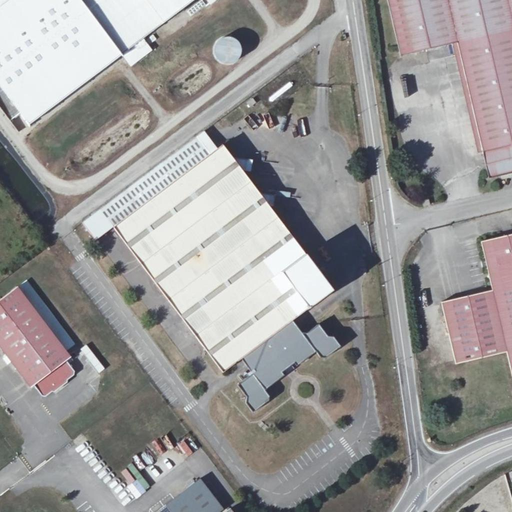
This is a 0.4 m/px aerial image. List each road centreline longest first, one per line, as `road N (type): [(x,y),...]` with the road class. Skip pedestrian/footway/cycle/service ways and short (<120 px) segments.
road 1 (unknown): [(323,30),(72,217),(64,235),(244,479),(277,493),(293,488),(355,433),(363,398),(318,175),(315,122)]
road 2 (tertiary): [(383,229),(421,478)]
road 3 (tertiary): [(349,0),(383,229)]
road 4 (unclassified): [(383,229),(511,199)]
